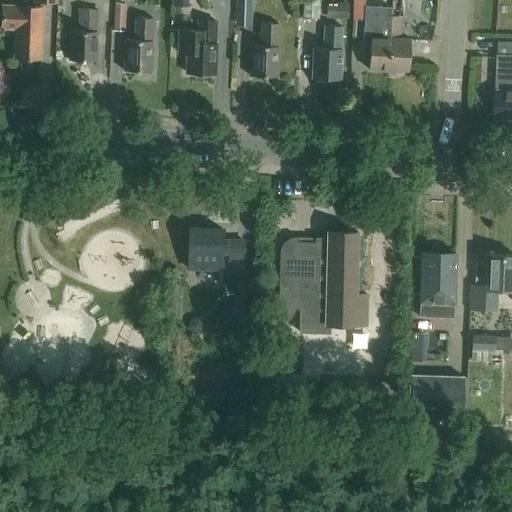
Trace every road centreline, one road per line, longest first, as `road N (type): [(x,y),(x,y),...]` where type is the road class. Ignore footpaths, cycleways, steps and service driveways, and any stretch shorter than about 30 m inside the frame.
road 1 (tertiary): [(448,151),(0,132)]
road 2 (tertiary): [(448,151),(458,0)]
